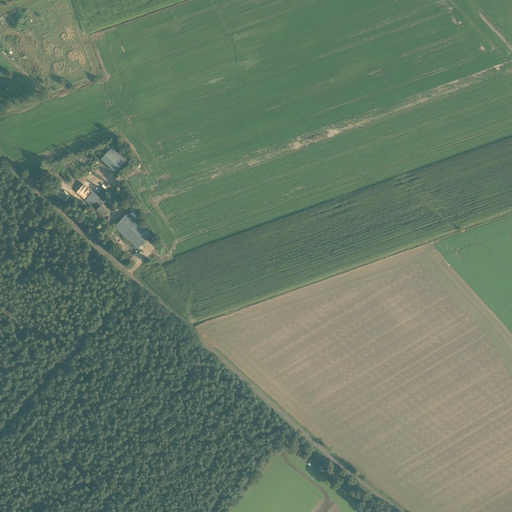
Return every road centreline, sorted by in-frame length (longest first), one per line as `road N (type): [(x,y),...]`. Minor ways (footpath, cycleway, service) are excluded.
road 1 (unclassified): [(402,511),(296,427),(0,156)]
road 2 (track): [(0,322),(228,503)]
